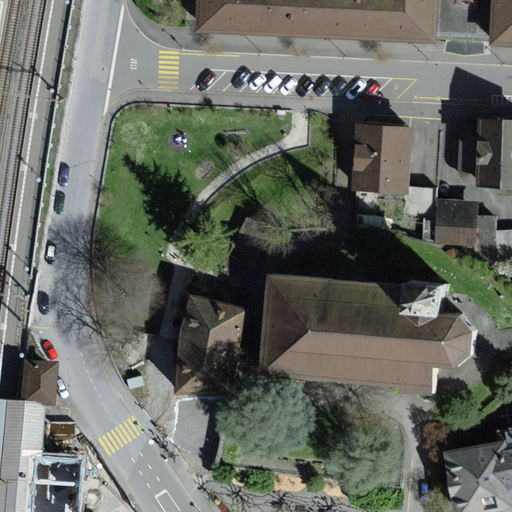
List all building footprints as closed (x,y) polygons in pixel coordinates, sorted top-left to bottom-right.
[(511,0),(193,0),(192,30),(426,41),(460,43),(485,44),(511,45),(511,0)] [(511,119),(466,119),(465,176),(483,177),(482,182),(511,182),(511,119)] [(410,133),(361,129),(356,186),(405,190),(410,133)] [(482,201),(443,200),(441,241),(480,243),(482,201)] [(439,316),(402,313),(404,288),(270,278),(264,370),(403,381),(403,386),(436,389),(439,358),(463,361),(471,354),(470,331),(457,318),(439,316)] [(404,288),(402,313),(439,316),(442,287),(405,282),(404,288)] [(248,306),(193,298),(184,328),(179,389),(234,398),(240,348),(248,306)] [(60,362),(25,360),(20,404),(44,406),(56,407),(60,362)] [(20,404),(0,401),(0,511),(33,511),(38,457),(42,457),(44,406),(20,404)] [(508,440),(453,448),(459,482),(463,511),(481,511),(511,507),(511,427),(506,428),(508,440)] [(42,457),(38,457),(33,511),(82,511),(86,459),(42,457)]
